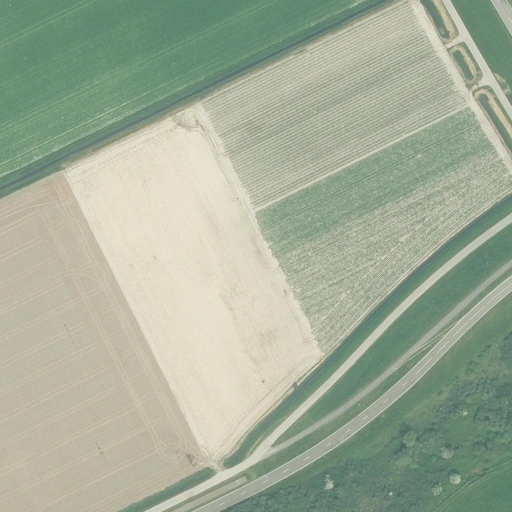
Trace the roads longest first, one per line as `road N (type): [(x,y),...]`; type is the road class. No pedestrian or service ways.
road 1 (unclassified): [(148,511),(255,458),(381,327),(511,218)]
road 2 (unclassified): [(196,511),(339,435),(511,285)]
road 3 (unclassified): [(511,113),(444,0)]
